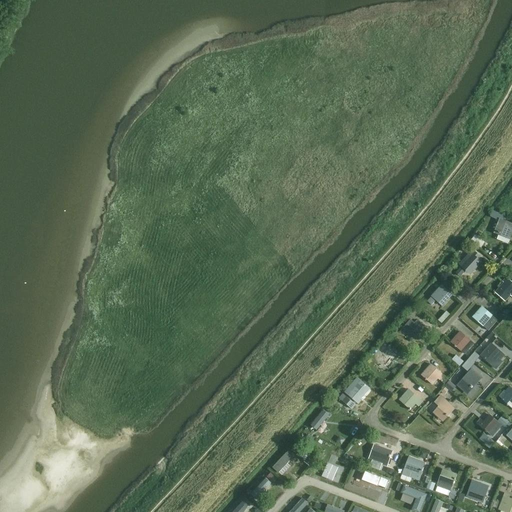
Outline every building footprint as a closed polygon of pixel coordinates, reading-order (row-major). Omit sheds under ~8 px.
[(499,223),(496,232),(500,233),(497,240),(508,244),(510,239),(511,234),(511,224),(505,222),(504,225),(499,223)] [(462,266),(456,273),(460,277),(466,270),(466,271),(468,268),(473,272),(481,263),(477,259),(479,256),(473,250),(459,264),(462,266)] [(511,295),(511,288),(504,282),(496,292),(506,301),(511,295)] [(432,297),(427,303),(431,306),(436,300),(443,306),(452,295),(442,286),(432,297)] [(482,307),(473,317),(484,326),(488,330),(494,324),(497,320),(495,319),(482,307)] [(414,338),(424,327),(418,321),(415,324),(410,320),(403,328),(414,338)] [(470,348),(474,344),(460,332),(451,342),(462,351),(467,345),(470,348)] [(501,360),(505,356),(492,344),(481,355),(492,365),(498,357),(501,360)] [(387,368),(397,357),(384,345),(380,350),(382,352),(377,359),(387,368)] [(431,365),(422,375),(433,384),(438,378),(441,380),(445,384),(448,380),(444,376),(431,365)] [(461,382),(458,385),(461,388),(466,392),(477,380),(479,382),(480,380),(482,378),(472,369),(470,372),(461,382)] [(358,400),(369,388),(361,382),(349,395),(358,403),(360,401),(358,400)] [(511,389),(503,400),(511,408),(511,407),(511,389)] [(419,406),(423,402),(409,390),(400,400),(411,409),(416,403),(419,406)] [(346,397),(342,401),(351,409),(355,405),(346,397)] [(438,408),(433,413),(436,416),(440,412),(444,417),(450,411),(451,412),(455,408),(442,397),(439,400),(435,405),(438,408)] [(481,420),(478,423),(489,433),(492,436),(502,425),(499,423),(490,415),(484,422),(481,420)] [(503,417),(499,421),(505,427),(509,422),(503,417)] [(489,438),(485,443),(491,448),(495,443),(489,438)] [(386,466),(391,451),(373,445),(368,458),(382,463),(381,464),(386,466)] [(315,456),(318,450),(310,447),(308,452),(315,456)] [(422,470),(424,463),(409,458),(405,469),(414,472),(412,478),(419,481),(423,470),(422,470)] [(350,459),(344,476),(352,479),(358,462),(350,459)] [(360,487),(371,491),(378,473),(367,468),(360,487)] [(450,491),(456,475),(443,470),(437,486),(450,491)] [(389,495),(396,479),(385,475),(379,492),(389,495)] [(409,480),(402,496),(410,500),(417,483),(409,480)] [(483,502),(488,487),(475,482),(471,493),(480,496),(479,501),(483,502)] [(302,497),(307,505),(322,495),(317,487),(302,497)] [(420,505),(427,507),(432,492),(424,490),(420,505)] [(505,511),(511,511),(511,497),(509,496),(509,495),(505,493),(499,510),(505,511)] [(443,497),(441,506),(456,508),(457,500),(443,497)] [(330,507),(340,511),(343,511),(346,508),(333,501),(330,507)]
